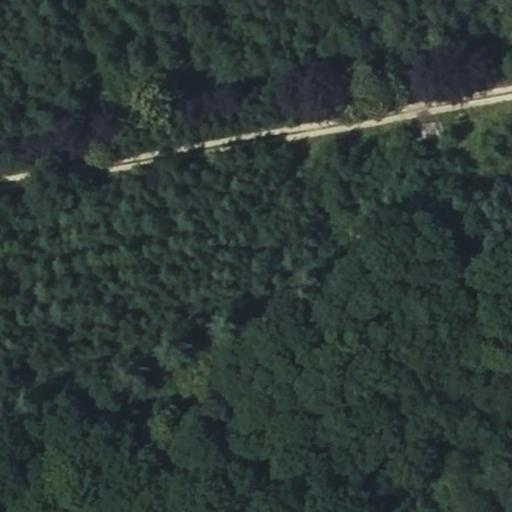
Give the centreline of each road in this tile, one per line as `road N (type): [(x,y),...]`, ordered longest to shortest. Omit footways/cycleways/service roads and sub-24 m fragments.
road 1 (track): [(511,88),(0,179)]
road 2 (track): [(0,401),(37,376),(166,335),(260,277),(317,122)]
